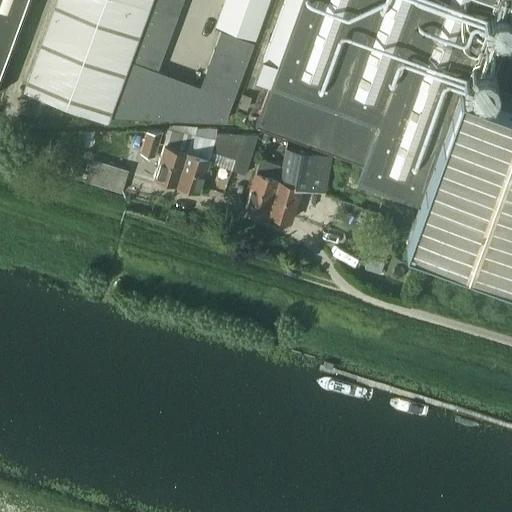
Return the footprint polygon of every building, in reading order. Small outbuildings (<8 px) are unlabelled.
[(0,0),(0,71),(26,0),(0,0)] [(151,0),(56,0),(22,94),(30,97),(32,92),(107,120),(151,0)] [(182,0),(154,0),(116,106),(113,114),(224,119),(252,40),(222,29),(201,86),(157,70),(182,0)] [(253,36),(266,0),(223,0),(215,23),(253,36)] [(484,26),(492,0),(284,0),(256,79),(271,84),(255,126),(363,165),(357,181),(420,204),(408,237),(511,274),(511,107),(461,90),(473,55),(494,63),(505,33),(484,26)] [(511,0),(495,0),(494,5),(501,7),(511,10),(511,0)] [(203,64),(209,38),(202,36),(203,33),(174,25),(164,65),(185,71),(187,60),(203,64)] [(161,131),(147,132),(140,153),(153,158),(161,131)] [(176,184),(191,135),(168,131),(153,177),(176,184)] [(235,158),(242,134),(217,133),(212,151),(235,158)] [(257,134),(242,134),(235,158),(232,170),(246,174),(257,134)] [(214,140),(191,135),(176,184),(198,191),(214,140)] [(286,146),(283,159),(282,166),(282,168),(267,214),(290,221),(300,188),(308,190),(315,153),(286,146)] [(282,166),(283,159),(263,152),(246,207),(267,214),(282,168),(282,166)] [(127,172),(92,161),(89,172),(102,176),(99,187),(120,194),(127,172)]
